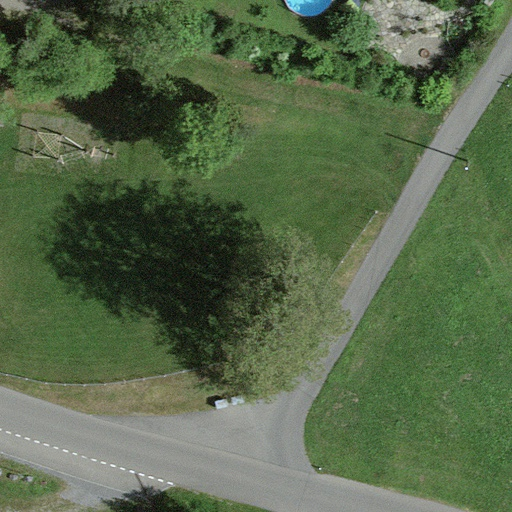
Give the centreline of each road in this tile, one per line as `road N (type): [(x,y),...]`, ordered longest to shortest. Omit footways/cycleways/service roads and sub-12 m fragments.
road 1 (residential): [(511,40),(239,480)]
road 2 (unclassified): [(239,480),(0,400)]
